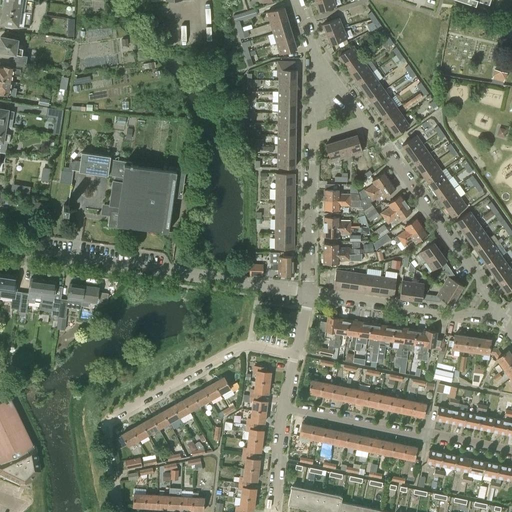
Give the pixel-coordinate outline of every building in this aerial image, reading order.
[(21,0),(4,0),(3,8),(20,10),(21,0)] [(335,6),(333,0),(317,0),(315,1),(319,11),(335,6)] [(270,23),(286,18),(283,7),(267,12),(270,23)] [(20,10),(3,8),(1,23),(5,23),(5,25),(12,27),(12,25),(17,25),(20,10)] [(239,20),(240,21),(257,16),(257,15),(255,9),(247,12),(233,16),(234,22),(239,20)] [(286,18),(270,23),(273,33),(290,28),(286,18)] [(326,34),(342,28),(338,18),(322,24),(326,34)] [(290,28),(273,33),(276,44),(293,39),(290,28)] [(346,38),(342,28),(326,34),(331,45),(346,38)] [(387,35),(383,37),(389,46),(393,44),(387,35)] [(248,41),(245,41),(247,47),(267,41),(266,36),(248,41)] [(17,39),(0,37),(0,38),(0,51),(14,54),(13,61),(26,63),(27,55),(23,55),(24,48),(16,47),(17,39)] [(296,49),(293,39),(276,44),(280,54),(296,49)] [(345,65),(359,55),(353,46),(338,55),(345,65)] [(365,63),(359,55),(345,65),(351,73),(365,63)] [(2,66),(0,66),(0,78),(10,80),(11,75),(18,76),(19,69),(25,70),(26,63),(13,61),(12,67),(2,65),(2,66)] [(279,81),(296,81),(296,70),(295,70),(295,62),(277,62),(276,77),(279,77),(279,81)] [(365,63),(351,73),(357,82),(371,72),(365,63)] [(379,67),(371,72),(357,82),(363,91),(378,81),(385,76),(379,67)] [(493,76),(492,79),(503,82),(504,79),(505,79),(506,73),(494,69),(492,76),(493,76)] [(0,93),(8,94),(15,95),(16,88),(9,87),(10,80),(0,78),(0,93)] [(296,81),(279,81),(278,91),(295,92),(296,81)] [(384,90),(378,81),(363,91),(370,100),(384,90)] [(390,99),(384,90),(370,100),(376,109),(390,99)] [(278,91),(278,102),(295,102),(295,92),(278,91)] [(402,105),(405,109),(422,96),(420,93),(402,105)] [(49,100),(39,98),(38,105),(48,107),(49,100)] [(390,99),(376,109),(382,117),(396,108),(390,99)] [(433,108),(437,106),(433,100),(429,103),(433,108)] [(295,102),(278,102),(278,113),(295,113),(295,102)] [(7,110),(0,108),(0,124),(4,126),(6,119),(12,120),(13,111),(7,110)] [(55,118),(54,124),(61,125),(63,110),(47,108),(46,116),(55,118)] [(396,108),(382,117),(388,126),(403,116),(396,108)] [(295,113),(278,113),(278,124),(295,124),(295,113)] [(403,116),(388,126),(395,135),(409,125),(403,116)] [(4,126),(0,124),(0,141),(2,141),(8,142),(9,135),(3,134),(4,126)] [(278,124),(278,135),(295,135),(295,124),(278,124)] [(499,127),(497,135),(505,137),(507,129),(499,127)] [(295,135),(278,135),(277,146),(295,146),(295,135)] [(346,138),(351,154),(362,151),(357,135),(346,138)] [(408,154),(422,144),(415,135),(410,139),(401,145),(408,154)] [(351,154),(346,138),(336,141),(341,158),(351,154)] [(341,158),(336,141),(325,145),(329,158),(330,161),(341,158)] [(422,144),(408,154),(414,163),(428,153),(422,144)] [(277,146),(277,156),(294,157),(295,146),(277,146)] [(81,152),(79,171),(107,175),(109,162),(110,156),(81,152)] [(434,162),(428,153),(414,163),(420,172),(434,162)] [(294,157),(277,156),(277,167),(294,168),(294,157)] [(115,181),(113,181),(109,205),(105,204),(102,211),(109,214),(108,227),(122,229),(123,226),(168,232),(173,196),(181,197),(185,169),(176,168),(175,171),(132,165),(133,162),(131,162),(118,160),(117,164),(109,162),(107,175),(115,176),(115,181)] [(434,162),(420,172),(427,181),(441,171),(434,162)] [(71,171),(61,170),(59,182),(71,184),(73,169),(72,169),(71,171)] [(447,180),(441,171),(427,181),(433,189),(447,180)] [(372,180),(374,184),(365,190),(363,188),(358,192),(361,200),(368,195),(389,180),(383,172),(372,180)] [(276,189),(294,189),(294,174),(276,173),(276,189)] [(361,200),(360,200),(360,207),(361,209),(370,202),(372,201),(372,200),(381,194),(383,197),(395,189),(389,180),(368,195),(361,200)] [(453,188),(447,180),(433,189),(439,198),(453,188)] [(324,190),(324,200),(350,200),(360,200),(358,194),(356,194),(339,194),(339,190),(339,184),(332,184),(332,190),(324,190)] [(28,195),(30,187),(23,185),(21,194),(28,195)] [(453,188),(439,198),(446,207),(459,197),(453,188)] [(276,189),(275,204),(294,204),(294,189),(276,189)] [(388,203),(390,207),(381,213),(384,218),(405,203),(399,195),(388,203)] [(459,197),(446,207),(452,216),(466,206),(459,197)] [(324,200),(324,210),(339,210),(339,206),(350,206),(360,207),(360,200),(350,200),(324,200)] [(43,210),(43,202),(34,202),(33,209),(43,210)] [(370,202),(361,209),(365,215),(375,208),(370,202)] [(411,211),(405,203),(384,218),(388,223),(397,216),(399,220),(411,211)] [(294,204),(275,204),(275,219),(293,219),(294,204)] [(375,208),(365,215),(369,222),(379,215),(375,208)] [(462,230),(476,220),(469,211),(455,221),(462,230)] [(350,227),(359,227),(360,221),(339,221),(339,217),(324,217),(324,227),(350,227)] [(404,226),(406,230),(394,238),(397,243),(422,226),(416,218),(404,226)] [(293,219),(275,219),(275,234),(293,234),(293,219)] [(482,229),(476,220),(462,230),(468,239),(482,229)] [(384,224),(380,227),(372,232),(371,233),(375,240),(389,231),(384,224)] [(422,226),(397,243),(400,241),(403,245),(404,246),(413,239),(415,243),(427,234),(422,226)] [(350,227),(324,227),(324,237),(338,237),(338,233),(350,233),(350,227)] [(488,238),(482,229),(468,239),(474,248),(488,238)] [(293,234),(275,234),(275,249),(293,249),(293,234)] [(386,234),(373,243),(375,249),(390,239),(386,234)] [(494,247),(488,238),(474,248),(480,257),(494,247)] [(426,261),(439,251),(433,242),(426,248),(419,252),(426,261)] [(350,248),(338,248),(338,244),(323,244),(323,254),(350,254),(362,253),(362,248),(350,249),(350,248)] [(501,256),(494,247),(480,257),(487,265),(501,256)] [(446,260),(439,251),(426,261),(432,271),(440,265),(445,262),(446,260)] [(278,252),(278,256),(278,263),(272,263),(272,270),(278,270),(278,276),(293,276),(293,257),(283,257),(283,252),(278,252)] [(350,254),(323,254),(323,264),(338,264),(338,260),(349,260),(358,260),(362,255),(362,253),(350,254)] [(501,256),(487,265),(493,274),(507,264),(501,256)] [(400,261),(392,260),(391,267),(398,268),(399,268),(400,261)] [(445,262),(440,265),(448,277),(453,279),(455,276),(445,262)] [(511,271),(507,264),(493,274),(499,283),(511,274),(511,271)] [(348,291),(351,272),(336,270),(333,289),(348,291)] [(366,274),(351,272),(348,291),(363,293),(366,274)] [(0,288),(0,296),(13,299),(15,299),(16,292),(18,279),(16,279),(17,276),(2,274),(0,288)] [(381,277),(366,274),(363,293),(378,295),(381,277)] [(511,287),(511,274),(499,283),(506,292),(511,287)] [(396,279),(381,277),(378,295),(393,297),(396,279)] [(453,279),(448,277),(442,286),(457,295),(463,285),(453,279)] [(30,278),(28,294),(27,302),(34,303),(35,298),(40,298),(43,280),(30,278)] [(40,303),(53,305),(54,298),(56,281),(43,280),(40,298),(40,303)] [(410,299),(412,283),(401,281),(399,298),(410,299)] [(81,306),(84,285),(71,283),(69,283),(67,297),(74,298),(73,308),(80,309),(81,306)] [(412,283),(410,299),(421,301),(422,299),(422,293),(424,284),(412,283)] [(99,287),(84,285),(81,306),(88,307),(89,300),(97,302),(99,287)] [(442,286),(436,295),(441,298),(451,305),(457,295),(442,286)] [(12,305),(19,306),(21,293),(16,292),(15,299),(13,299),(12,305)] [(99,292),(98,302),(107,303),(108,293),(99,292)] [(19,306),(19,311),(26,313),(27,302),(28,294),(21,293),(19,306)] [(422,293),(422,299),(439,302),(441,298),(436,295),(422,293)] [(51,315),(59,316),(61,299),(54,298),(53,305),(51,315)] [(61,299),(59,316),(65,317),(68,300),(61,299)] [(64,330),(66,317),(65,317),(59,316),(57,329),(64,330)] [(324,338),(329,339),(328,347),(316,345),(315,352),(332,355),(333,348),(338,318),(327,317),(326,322),(320,322),(319,331),(325,332),(324,338)] [(338,318),(333,348),(339,349),(340,340),(339,339),(340,333),(346,334),(348,320),(338,318)] [(359,321),(348,320),(346,334),(352,335),(351,341),(350,341),(348,349),(354,350),(359,321)] [(359,321),(354,350),(354,355),(359,356),(359,351),(360,351),(361,343),(366,344),(367,337),(369,337),(371,323),(359,321)] [(371,323),(369,337),(368,342),(373,343),(372,353),(371,361),(376,362),(382,324),(371,323)] [(393,326),(382,324),(376,362),(382,362),(383,354),(384,346),(389,347),(390,340),(391,340),(393,326)] [(405,328),(393,326),(391,340),(399,341),(398,348),(396,348),(394,366),(399,367),(403,342),(405,328)] [(403,342),(399,367),(399,372),(405,373),(406,368),(405,367),(406,357),(407,357),(409,343),(414,344),(416,329),(405,328),(403,342)] [(426,331),(416,329),(414,344),(420,344),(419,351),(417,350),(416,359),(422,360),(426,331)] [(437,332),(426,331),(422,360),(427,361),(428,352),(427,352),(428,346),(435,347),(434,349),(441,349),(443,338),(436,337),(437,332)] [(454,336),(452,349),(451,354),(458,355),(459,349),(464,350),(466,336),(454,334),(454,336)] [(466,336),(464,350),(476,352),(478,338),(466,336)] [(490,339),(478,338),(476,352),(493,354),(497,348),(489,347),(490,339)] [(497,348),(493,354),(503,368),(511,362),(511,355),(508,350),(502,355),(497,348)] [(18,365),(19,357),(11,356),(10,364),(18,365)] [(511,362),(503,368),(510,378),(511,376),(511,362)] [(477,386),(483,374),(484,366),(481,366),(474,365),(473,372),(473,378),(471,385),(477,386)] [(270,372),(266,372),(267,367),(253,366),(253,372),(256,373),(255,381),(269,383),(270,372)] [(435,367),(433,376),(450,381),(452,374),(452,372),(435,367)] [(224,377),(214,382),(220,394),(231,388),(226,380),(233,381),(234,371),(224,377)] [(493,375),(497,380),(502,376),(499,371),(493,375)] [(320,395),(322,382),(311,379),(308,393),(320,395)] [(251,389),(250,395),(263,397),(263,393),(268,393),(269,383),(255,381),(254,389),(251,389)] [(220,394),(214,382),(203,388),(210,400),(220,394)] [(334,384),(322,382),(320,395),(331,398),(334,384)] [(345,387),(334,384),(331,398),(343,400),(345,387)] [(345,387),(343,400),(354,402),(357,389),(345,387)] [(203,388),(193,394),(199,406),(210,400),(203,388)] [(263,397),(250,395),(248,395),(249,388),(244,388),(242,401),(253,402),(252,410),(265,412),(267,401),(262,401),(263,397)] [(368,391),(357,389),(354,402),(366,405),(368,391)] [(380,394),(368,391),(366,405),(377,407),(380,394)] [(199,406),(193,394),(183,400),(189,411),(199,406)] [(380,394),(377,407),(389,410),(391,396),(380,394)] [(391,396),(389,410),(400,412),(403,399),(391,396)] [(0,471),(20,482),(22,479),(24,478),(26,478),(29,481),(39,471),(35,449),(10,397),(0,402),(0,462),(2,466),(0,467),(0,471)] [(403,399),(400,412),(412,414),(414,401),(403,399)] [(189,411),(183,400),(173,405),(179,417),(189,411)] [(414,401),(412,414),(423,417),(425,409),(426,404),(414,401)] [(173,405),(162,411),(169,423),(172,429),(182,423),(179,417),(173,405)] [(438,406),(435,419),(449,422),(452,409),(438,406)] [(231,412),(228,408),(222,411),(224,416),(231,412)] [(452,409),(449,422),(463,425),(466,412),(456,410),(452,409)] [(247,418),(246,424),(259,426),(260,422),(264,423),(265,412),(252,410),(251,418),(247,418)] [(162,411),(152,417),(158,429),(169,423),(162,411)] [(466,412),(463,425),(477,428),(480,415),(466,412)] [(480,415),(477,428),(491,431),(494,418),(484,416),(480,415)] [(494,418),(491,431),(505,434),(508,421),(509,416),(505,415),(504,420),(494,418)] [(152,417),(142,423),(148,434),(158,429),(152,417)] [(142,423),(131,429),(138,440),(148,434),(142,423)] [(310,439),(313,425),(301,423),(299,436),(310,439)] [(259,426),(246,424),(243,424),(242,430),(249,431),(248,439),(262,441),(263,430),(259,430),(259,426)] [(325,428),(313,425),(310,439),(322,441),(325,428)] [(325,428),(322,441),(334,443),(336,430),(325,428)] [(138,440),(131,429),(121,434),(127,446),(138,440)] [(336,430),(334,443),(345,446),(348,432),(336,430)] [(359,435),(348,432),(345,446),(356,448),(357,448),(359,435)] [(357,448),(356,448),(355,453),(360,454),(360,455),(367,456),(368,450),(368,451),(371,437),(359,435),(357,448)] [(371,437),(368,451),(380,453),(382,439),(371,437)] [(243,447),(243,453),(255,455),(256,451),(260,452),(262,441),(248,439),(247,447),(243,447)] [(394,442),(382,439),(380,453),(391,455),(394,442)] [(196,448),(192,441),(189,442),(188,446),(191,451),(196,448)] [(405,444),(394,442),(391,455),(403,458),(405,444)] [(405,444),(403,458),(414,460),(417,447),(405,444)] [(440,465),(443,452),(429,449),(426,462),(440,465)] [(443,452),(440,465),(445,466),(454,468),(457,455),(443,452)] [(255,455),(243,453),(242,460),(245,460),(244,468),(258,470),(259,459),(255,459),(255,455)] [(462,475),(463,475),(467,476),(468,471),(471,458),(457,455),(454,468),(463,470),(462,475)] [(125,460),(127,469),(142,466),(140,457),(125,460)] [(471,458),(468,471),(482,474),(485,461),(471,458)] [(499,464),(485,461),(482,474),(496,477),(499,464)] [(511,467),(499,464),(496,477),(510,480),(511,472),(511,467)] [(244,468),(243,476),(240,476),(240,477),(235,476),(234,480),(239,481),(239,482),(252,484),(252,480),(257,481),(258,470),(244,468)] [(127,473),(128,480),(139,479),(137,472),(134,472),(127,473)] [(424,485),(426,475),(419,474),(417,484),(424,485)] [(252,484),(239,482),(238,489),(242,489),(241,498),(254,499),(256,488),(251,488),(252,484)] [(298,507),(302,488),(291,486),(288,505),(298,507)] [(486,487),(480,486),(477,497),(484,499),(486,487)] [(134,488),(133,493),(133,505),(132,506),(144,507),(145,494),(145,489),(134,488)] [(302,488),(298,507),(308,509),(311,490),(302,488)] [(321,492),(311,490),(308,509),(317,511),(321,492)] [(180,496),(181,496),(180,509),(191,510),(192,497),(192,492),(192,491),(180,491),(180,496)] [(192,497),(191,510),(203,511),(204,506),(204,498),(198,498),(198,492),(192,492),(192,497)] [(321,492),(317,511),(323,511),(327,511),(331,494),(321,492)] [(145,494),(144,507),(156,508),(157,495),(145,494)] [(342,497),(331,494),(327,511),(338,511),(341,502),(342,497)] [(157,495),(156,508),(168,509),(169,496),(157,495)] [(169,496),(168,509),(180,509),(181,496),(180,496),(169,496)] [(237,497),(236,505),(235,511),(237,511),(248,511),(249,509),(253,510),(254,499),(241,498),(237,497)] [(216,502),(214,511),(221,511),(223,503),(217,502),(216,502)] [(341,502),(338,511),(348,511),(350,504),(341,502)]
